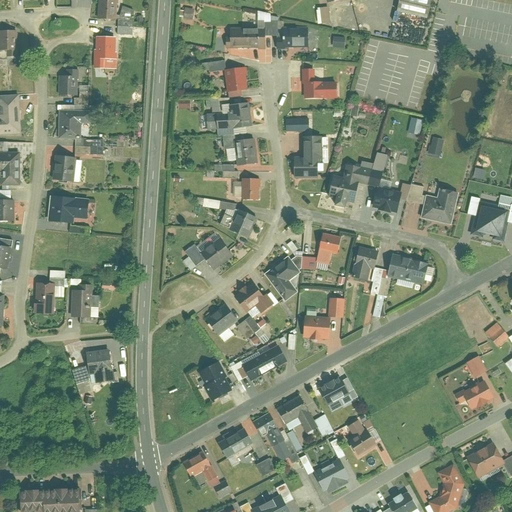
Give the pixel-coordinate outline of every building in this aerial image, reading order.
[(117,19),(117,0),(97,0),(97,19),(117,19)] [(427,18),(431,0),(399,0),(397,12),(427,18)] [(330,23),(329,7),(320,7),(321,24),(330,23)] [(133,34),(133,8),(118,8),(118,34),(133,34)] [(192,20),(194,10),(185,8),(183,18),(192,20)] [(279,38),(279,49),(287,49),(287,47),(310,47),(310,27),(286,28),(286,38),(279,38)] [(267,48),(266,28),(233,28),(233,36),(227,36),(228,49),(267,48)] [(0,31),(0,50),(6,51),(6,57),(17,57),(16,31),(0,31)] [(116,69),(116,36),(94,37),(94,69),(116,69)] [(346,47),(347,36),(335,36),(334,47),(346,47)] [(223,62),(200,63),(201,72),(223,71),(223,62)] [(226,70),(228,90),(249,88),(247,67),(226,70)] [(59,95),(77,95),(78,69),(71,69),(71,76),(59,76),(59,95)] [(317,69),(305,69),(305,99),(342,99),(341,82),(317,82),(317,69)] [(0,135),(21,134),(19,95),(0,96),(0,135)] [(75,105),(57,105),(57,139),(81,140),(81,124),(87,124),(87,110),(85,110),(85,103),(80,103),(80,99),(75,99),(75,105)] [(253,125),(251,103),(232,106),(233,112),(230,113),(232,128),(253,125)] [(410,132),(421,135),(425,120),(414,117),(410,132)] [(296,119),(296,131),(311,131),(311,118),(296,119)] [(306,157),(296,158),(297,179),(322,179),(322,163),(325,163),(324,137),(305,138),(306,157)] [(442,156),(446,140),(434,137),(430,154),(442,156)] [(236,141),(239,166),(260,163),(257,138),(236,141)] [(103,140),(81,140),(75,140),(75,155),(103,155),(103,140)] [(0,185),(19,185),(19,152),(7,152),(7,142),(0,141),(0,185)] [(51,179),(79,183),(82,161),(75,160),(75,158),(55,155),(51,179)] [(346,201),(353,203),(357,183),(367,185),(372,165),(362,162),(361,169),(346,165),(343,178),(333,175),(328,197),(334,199),(332,206),(344,209),(346,201)] [(214,171),(222,171),(222,179),(238,178),(238,171),(234,171),(234,165),(214,165),(214,171)] [(244,178),(244,199),(261,199),(261,187),(263,187),(263,178),(244,178)] [(398,213),(403,193),(378,186),(373,207),(398,213)] [(423,219),(454,226),(461,193),(441,188),(439,198),(428,196),(423,219)] [(0,221),(14,222),(14,200),(10,200),(10,190),(0,190),(0,221)] [(46,221),(72,224),(73,218),(87,219),(89,199),(49,195),(46,221)] [(470,196),(466,214),(475,216),(478,198),(470,196)] [(231,227),(235,204),(203,199),(202,206),(223,210),(221,225),(231,227)] [(506,242),(511,213),(511,210),(480,204),(474,235),(506,242)] [(251,238),(260,217),(240,208),(231,229),(251,238)] [(198,246),(216,270),(236,255),(218,232),(198,246)] [(325,233),(318,262),(332,265),(335,253),(339,254),(343,237),(325,233)] [(361,245),(353,277),(369,281),(373,268),(377,269),(382,250),(361,245)] [(12,249),(0,247),(0,271),(9,272),(12,249)] [(395,254),(390,276),(426,285),(432,264),(395,254)] [(303,273),(290,256),(266,274),(288,302),(301,292),(292,281),(303,273)] [(76,289),(81,289),(81,280),(70,279),(70,285),(76,285),(76,289)] [(256,279),(234,295),(249,313),(258,306),(263,313),(275,304),(256,279)] [(58,288),(38,286),(36,319),(55,320),(58,288)] [(92,294),(73,293),(72,322),(91,323),(92,294)] [(331,298),(330,317),(346,318),(347,299),(331,298)] [(228,305),(208,320),(221,337),(241,322),(228,305)] [(333,318),(308,315),(306,339),(331,341),(333,318)] [(250,316),(236,326),(247,340),(249,338),(254,344),(260,340),(263,344),(269,339),(260,328),(265,324),(262,319),(256,324),(250,316)] [(511,336),(498,322),(487,332),(500,346),(511,336)] [(288,335),(288,350),(296,349),(296,335),(288,335)] [(290,360),(282,345),(245,365),(254,380),(290,360)] [(112,353),(86,356),(89,375),(94,374),(115,371),(112,353)] [(489,370),(481,354),(467,361),(474,377),(489,370)] [(200,371),(213,399),(236,388),(222,360),(200,371)] [(115,371),(94,374),(96,386),(116,383),(115,371)] [(358,397),(351,385),(345,388),(338,375),(315,389),(325,407),(341,398),(345,404),(358,397)] [(496,396),(487,378),(455,394),(460,404),(468,400),(472,408),(496,396)] [(280,409),(288,424),(301,417),(310,433),(321,428),(316,420),(303,396),(280,409)] [(272,412),(255,422),(263,438),(269,435),(275,446),(287,440),(282,432),(272,412)] [(326,414),(316,420),(321,428),(325,435),(335,430),(326,414)] [(360,456),(379,444),(378,442),(371,432),(370,430),(367,432),(359,419),(348,426),(357,440),(352,443),(360,456)] [(370,430),(371,432),(377,428),(371,419),(366,423),(370,430)] [(222,443),(230,457),(255,443),(247,428),(222,443)] [(371,432),(378,442),(384,439),(377,428),(371,432)] [(301,457),(286,430),(282,432),(287,440),(295,454),(292,456),(294,461),(301,457)] [(305,448),(295,430),(289,433),(299,451),(305,448)] [(339,439),(333,442),(340,456),(346,453),(339,439)] [(295,454),(287,440),(275,446),(283,460),(292,456),(295,454)] [(468,455),(482,481),(502,470),(500,466),(507,463),(506,460),(496,441),(468,455)] [(205,449),(183,461),(193,478),(207,471),(212,480),(220,475),(205,449)] [(301,458),(310,473),(316,470),(307,455),(301,458)] [(277,468),(271,457),(260,463),(265,474),(277,468)] [(353,478),(342,457),(315,471),(326,492),(353,478)] [(466,483),(456,465),(441,473),(446,483),(442,496),(431,501),(432,504),(435,511),(450,511),(460,508),(466,483)] [(229,480),(217,486),(222,496),(234,491),(229,480)] [(246,511),(287,511),(283,504),(292,499),(285,484),(275,488),(279,496),(251,508),(248,503),(243,505),(246,511)] [(83,487),(46,489),(47,511),(48,511),(85,510),(83,487)] [(47,511),(46,489),(23,490),(23,511),(47,511)] [(412,511),(421,507),(411,491),(390,503),(392,507),(395,511),(412,511)]
